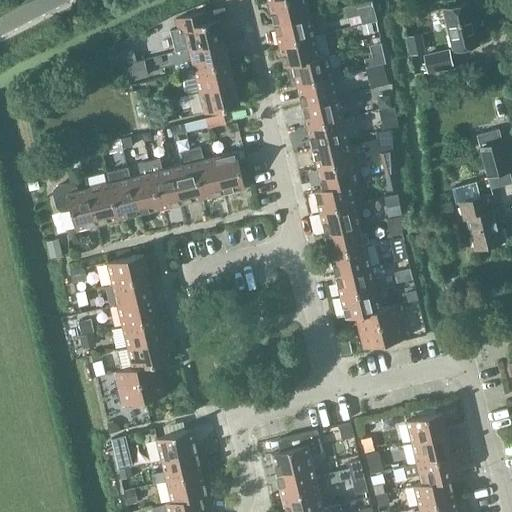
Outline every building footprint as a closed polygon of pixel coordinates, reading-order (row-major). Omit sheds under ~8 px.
[(274,24),(309,15),(305,0),(279,0),(269,3),(274,24)] [(371,0),(345,7),(348,17),(360,14),(362,24),(376,20),(371,0)] [(478,44),(468,3),(443,9),(453,50),(478,44)] [(176,19),(180,38),(186,37),(189,49),(224,40),(219,18),(209,21),(207,11),(176,19)] [(309,15),(274,24),(279,45),(314,36),(309,15)] [(132,24),(136,46),(147,44),(143,22),(132,24)] [(371,23),(362,25),(364,34),(373,32),(371,23)] [(420,34),(407,37),(410,54),(424,51),(420,34)] [(314,36),(279,45),(284,66),(292,64),(319,57),(319,56),(314,36)] [(194,70),(229,61),(224,40),(189,49),(194,70)] [(429,72),(452,66),(449,50),(425,56),(429,72)] [(327,54),(319,56),(319,57),(292,64),(293,70),(287,71),(291,86),(297,85),(332,76),(340,74),(338,67),(337,67),(340,62),(339,57),(334,54),(327,56),(327,54)] [(383,55),(363,60),(365,68),(383,64),(386,63),(383,55)] [(143,61),(119,66),(123,82),(147,76),(143,61)] [(199,91),(234,82),(229,61),(194,70),(199,91)] [(383,64),(365,68),(370,87),(388,83),(383,64)] [(302,106),(337,97),(332,76),(297,85),(302,106)] [(199,91),(204,112),(240,104),(234,82),(199,91)] [(142,90),(132,92),(135,104),(145,102),(142,90)] [(389,96),(378,96),(379,107),(390,106),(389,96)] [(337,97),(302,106),(307,127),(342,118),(337,97)] [(144,104),(135,106),(138,119),(147,117),(144,104)] [(393,109),(379,112),(384,130),(396,127),(398,127),(393,109)] [(342,118),(307,127),(312,148),(348,139),(342,118)] [(205,119),(184,124),(186,133),(207,128),(205,119)] [(184,124),(171,127),(171,128),(173,136),(186,133),(184,124)] [(391,129),(378,132),(380,138),(383,151),(393,149),(391,129)] [(476,134),(479,146),(501,140),(498,129),(476,134)] [(146,146),(153,145),(150,132),(143,134),(146,146)] [(130,137),(120,139),(123,149),(132,146),(130,137)] [(120,139),(107,143),(109,152),(123,149),(120,139)] [(317,169),(353,160),(352,159),(349,146),(348,139),(312,148),(317,169)] [(503,140),(479,146),(486,173),(510,168),(503,140)] [(362,143),(349,146),(352,159),(366,156),(362,143)] [(94,147),(79,151),(82,164),(97,161),(94,147)] [(214,157),(203,160),(200,148),(190,151),(202,198),(223,193),(214,157)] [(243,150),(236,152),(238,159),(244,158),(244,156),(243,150)] [(393,150),(380,152),(384,173),(394,171),(393,150)] [(190,151),(180,153),(183,165),(172,167),(181,203),(202,198),(190,151)] [(236,152),(214,157),(223,193),(244,188),(238,159),(236,152)] [(80,158),(68,160),(69,170),(81,167),(80,158)] [(172,167),(162,170),(159,159),(149,162),(160,208),(181,203),(172,167)] [(317,169),(322,189),(322,190),(350,183),(358,182),(353,160),(317,169)] [(149,162),(138,164),(140,175),(130,178),(139,213),(160,208),(149,162)] [(139,213),(130,178),(128,168),(107,173),(109,183),(118,218),(139,213)] [(393,173),(385,175),(388,190),(396,188),(393,173)] [(468,217),(470,226),(476,247),(504,240),(501,227),(496,228),(492,210),(488,211),(484,196),(480,197),(476,181),(451,187),(455,203),(460,202),(464,218),(468,217)] [(59,209),(63,210),(70,209),(75,229),(97,223),(88,188),(77,191),(76,187),(73,184),(70,183),(57,186),(55,189),(53,192),(57,206),(59,209)] [(97,223),(118,218),(109,183),(88,188),(97,223)] [(322,190),(322,189),(314,191),(320,212),(355,204),(350,183),(322,190)] [(397,194),(387,196),(391,217),(401,215),(397,194)] [(320,212),(325,233),(360,225),(355,204),(320,212)] [(402,216),(387,218),(390,239),(404,236),(402,227),(402,216)] [(325,233),(330,254),(365,246),(360,225),(325,233)] [(403,238),(391,240),(395,260),(407,258),(403,238)] [(52,240),(46,242),(50,257),(56,255),(62,254),(58,239),(52,240)] [(365,246),(330,254),(335,275),(371,267),(365,246)] [(143,253),(107,262),(112,284),(148,275),(143,253)] [(371,267),(335,275),(340,296),(376,288),(371,267)] [(409,267),(394,272),(397,282),(412,278),(409,267)] [(81,268),(70,271),(72,282),(84,280),(81,268)] [(112,284),(117,305),(153,296),(148,275),(112,284)] [(381,309),(381,308),(376,288),(340,296),(345,318),(355,316),(355,315),(377,310),(381,309)] [(84,291),(75,293),(78,307),(87,305),(84,291)] [(117,305),(122,326),(158,317),(153,296),(117,305)] [(377,310),(385,343),(406,337),(398,304),(381,308),(381,309),(377,310)] [(377,310),(355,315),(355,316),(363,348),(385,343),(377,310)] [(122,326),(127,347),(163,338),(158,317),(122,326)] [(82,321),(78,322),(81,335),(90,333),(91,333),(88,320),(87,320),(82,321)] [(92,334),(80,336),(83,348),(95,345),(92,334)] [(133,368),(137,367),(158,361),(159,362),(168,360),(163,338),(127,347),(132,367),(133,368)] [(349,341),(340,343),(343,355),(352,353),(349,341)] [(101,361),(92,363),(95,376),(104,374),(101,361)] [(158,361),(137,367),(145,400),(166,394),(159,362),(158,361)] [(137,367),(133,368),(132,367),(115,371),(123,405),(145,400),(137,367)] [(389,397),(373,403),(377,417),(394,412),(389,397)] [(406,420),(411,442),(447,433),(441,412),(406,420)] [(113,422),(107,423),(110,433),(119,431),(118,425),(113,422)] [(341,424),(338,425),(342,439),(354,436),(350,422),(341,424)] [(156,438),(161,460),(197,451),(191,430),(156,438)] [(312,466),(309,454),(322,451),(317,430),(280,439),(282,451),(272,453),(277,475),(312,466)] [(411,442),(416,463),(452,454),(447,433),(411,442)] [(124,451),(136,451),(135,436),(124,437),(124,451)] [(371,437),(361,439),(364,453),(374,450),(371,437)] [(152,475),(155,484),(166,481),(202,472),(197,451),(161,460),(164,472),(152,475)] [(452,454),(416,463),(403,466),(405,476),(419,473),(421,483),(421,484),(449,477),(449,478),(457,476),(452,454)] [(129,455),(115,458),(117,468),(132,464),(129,455)] [(360,460),(348,463),(349,468),(352,479),(363,476),(360,460)] [(277,475),(282,496),(317,487),(327,485),(324,476),(315,478),(312,466),(277,475)] [(130,468),(119,471),(121,478),(132,475),(130,468)] [(166,481),(171,501),(171,502),(201,495),(207,494),(202,472),(166,481)] [(363,476),(352,479),(356,494),(367,491),(363,476)] [(413,485),(419,507),(454,498),(449,478),(449,477),(421,484),(421,483),(413,485)] [(382,483),(372,486),(375,496),(376,495),(384,493),(382,483)] [(322,508),(317,487),(282,496),(285,511),(306,511),(322,508)] [(134,489),(125,491),(128,503),(137,501),(134,489)] [(384,493),(376,495),(379,507),(387,505),(384,493)] [(165,502),(167,511),(205,511),(201,495),(171,502),(171,501),(165,502)] [(419,507),(419,511),(457,511),(454,498),(419,507)] [(342,511),(340,503),(322,508),(306,511),(342,511)]
